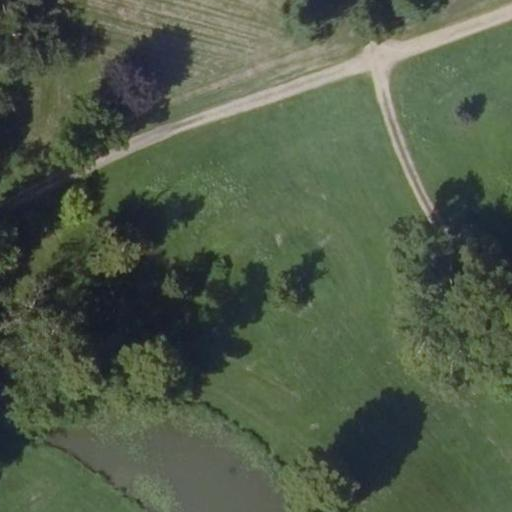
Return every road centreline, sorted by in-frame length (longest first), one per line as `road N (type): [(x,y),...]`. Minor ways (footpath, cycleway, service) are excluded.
road 1 (track): [(511,17),(181,128),(55,181),(0,228)]
road 2 (track): [(374,62),(417,188),(460,255),(511,305)]
